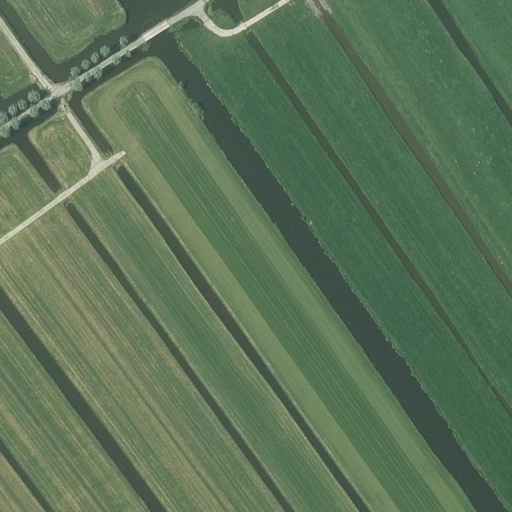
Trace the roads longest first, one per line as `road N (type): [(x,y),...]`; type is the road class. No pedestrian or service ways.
road 1 (track): [(54,97),(206,0)]
road 2 (track): [(0,243),(123,154)]
